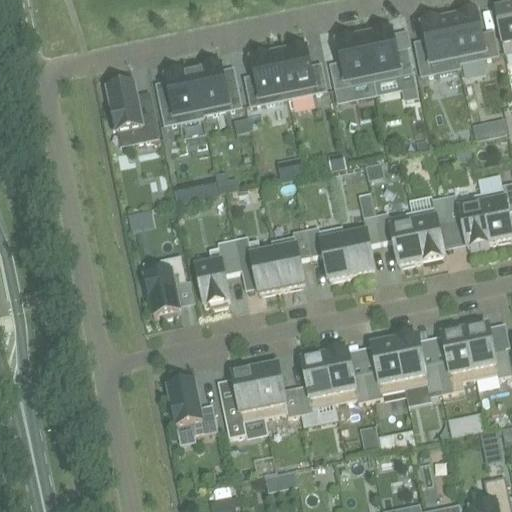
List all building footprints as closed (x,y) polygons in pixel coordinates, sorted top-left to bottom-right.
[(511,10),(496,14),(497,14),(506,58),(511,57),(511,10)] [(460,22),(450,24),(461,74),(462,74),(461,69),(500,61),(495,36),(482,38),(478,18),(460,22)] [(422,82),(461,74),(450,24),(423,30),(426,45),(414,47),(422,82)] [(374,41),(365,43),(375,87),(401,82),(406,106),(419,103),(414,79),(409,54),(397,56),(393,36),(375,40),(375,41),(374,41)] [(342,67),(330,70),(335,95),(353,92),(356,105),(377,100),(375,87),(365,43),(357,45),(356,45),(356,44),(338,47),(342,67)] [(322,69),(311,71),(307,53),(289,57),(289,58),(280,60),(289,104),(327,96),(322,69)] [(244,82),(250,110),(261,108),(262,110),(289,104),(280,60),(270,62),(270,61),(252,65),(255,80),(244,82)] [(226,90),(222,71),(204,75),(204,76),(195,78),(204,121),(243,113),(237,87),(226,90)] [(185,80),(185,79),(167,82),(171,101),(159,104),(165,131),(205,123),(204,121),(195,78),(185,80)] [(130,87),(111,90),(112,94),(108,95),(114,120),(110,121),(113,135),(117,134),(117,138),(133,134),(136,149),(160,144),(159,139),(154,117),(141,119),(135,89),(131,90),(130,87)] [(251,136),(249,123),(235,126),(237,139),(251,136)] [(506,124),(497,126),(500,141),(509,140),(506,124)] [(300,162),(292,164),(296,184),(304,183),(300,162)] [(194,205),(191,189),(174,192),(177,208),(194,205)] [(503,195),(481,200),(491,249),(511,244),(511,235),(508,218),(511,217),(511,189),(503,191),(503,195)] [(468,253),(491,249),(481,200),(459,204),(458,200),(445,203),(451,230),(463,227),(468,253)] [(434,213),(412,218),(422,267),(445,262),(439,232),(451,230),(445,203),(433,206),(434,213)] [(399,272),(422,267),(412,218),(390,222),(389,219),(376,221),(382,248),(394,245),(399,272)] [(344,237),(343,237),(352,281),(375,277),(370,250),(382,248),(376,221),(364,224),(366,232),(344,237)] [(319,233),(307,236),(312,262),(324,260),(330,286),(352,281),(343,237),(344,237),(343,232),(320,237),(319,233)] [(274,251),(283,296),(305,291),(300,265),(312,262),(307,236),(293,238),(294,242),(272,247),(273,251),(274,251)] [(261,254),(259,245),(249,247),(248,243),(233,246),(240,277),(255,274),(260,300),(283,296),(274,251),(273,251),(261,254)] [(205,312),(214,310),(215,313),(228,310),(228,307),(231,306),(225,280),(240,277),(233,246),(218,249),(219,254),(210,256),(212,269),(196,272),(205,312)] [(147,301),(150,301),(154,322),(163,320),(164,324),(178,321),(178,317),(180,317),(175,290),(187,288),(182,261),(160,266),(162,279),(146,282),(147,287),(144,288),(147,301)] [(489,331),(466,335),(476,385),(498,380),(499,384),(511,381),(506,354),(494,357),(489,331)] [(448,366),(436,369),(442,396),(443,400),(465,396),(463,387),(476,385),(466,335),(443,340),(448,366)] [(395,346),(405,395),(428,390),(429,398),(442,396),(436,369),(424,371),(418,341),(395,346)] [(373,351),(378,377),(366,379),(371,406),(384,403),(383,400),(405,395),(395,346),(373,351)] [(371,406),(366,379),(354,382),(348,356),(326,360),(336,409),(358,405),(359,408),(371,406)] [(301,420),(314,417),(313,414),(336,409),(326,360),(303,365),(308,391),(296,394),(301,420)] [(301,420),(296,394),(284,396),(279,370),(256,375),(266,424),(288,419),(288,423),(301,420)] [(266,424),(256,375),(233,379),(239,405),(222,409),(230,444),(247,440),(246,435),(267,431),(266,424)] [(213,411),(200,413),(195,387),(192,388),(191,384),(177,387),(178,391),(169,392),(173,414),(170,414),(173,428),(176,427),(177,432),(193,429),(196,442),(219,437),(213,411)] [(392,438),(379,441),(382,456),(395,453),(392,438)] [(295,476),(284,478),(287,493),(298,491),(295,476)] [(511,511),(506,482),(484,487),(489,510),(480,511),(511,511)]
